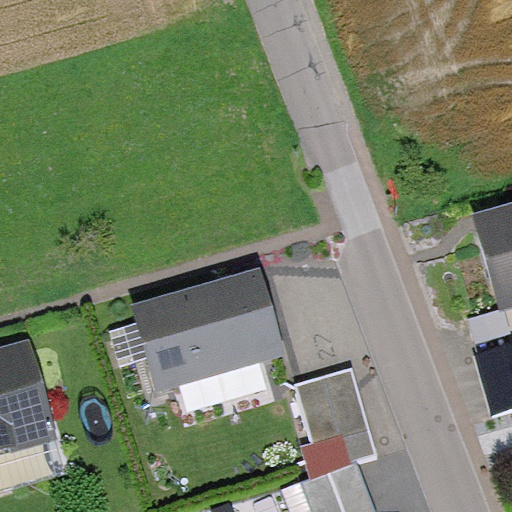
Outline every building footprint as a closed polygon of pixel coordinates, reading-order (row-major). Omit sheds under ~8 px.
[(511,306),(511,204),(466,218),(493,312),(511,306)] [(273,375),(249,287),(119,322),(144,411),(273,375)] [(511,349),(474,359),(489,420),(511,414),(511,349)] [(16,356),(0,360),(0,461),(42,449),(16,356)] [(340,378),(280,397),(300,459),(331,449),(338,473),(368,463),(340,378)] [(372,511),(357,471),(300,493),(307,511),(372,511)]
